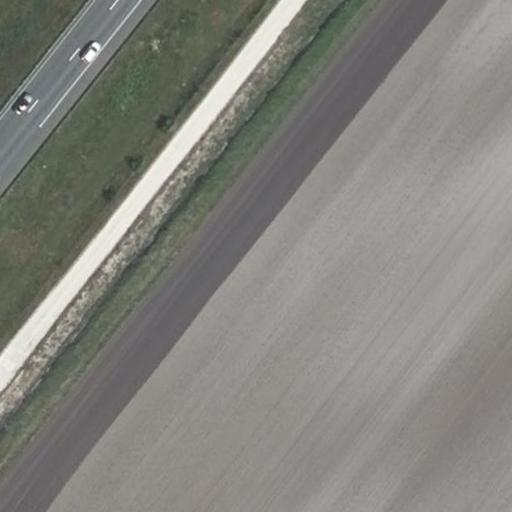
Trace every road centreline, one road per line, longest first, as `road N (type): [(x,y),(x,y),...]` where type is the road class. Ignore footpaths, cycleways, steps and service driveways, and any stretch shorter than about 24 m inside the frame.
road 1 (track): [(298,0),(0,362)]
road 2 (motorway): [(0,156),(123,0)]
